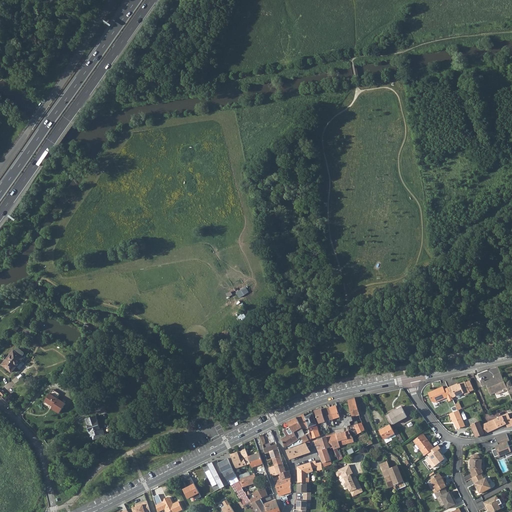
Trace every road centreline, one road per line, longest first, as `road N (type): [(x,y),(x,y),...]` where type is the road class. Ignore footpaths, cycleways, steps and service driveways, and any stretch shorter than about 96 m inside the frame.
road 1 (tertiary): [(92,511),(310,404),(408,377)]
road 2 (track): [(346,296),(413,270),(422,242),(421,210),(400,179),(398,97),(383,87),(357,91)]
road 3 (trunk): [(0,214),(151,0)]
road 4 (trunk): [(136,0),(0,191)]
road 5 (track): [(357,91),(321,138),(328,236),(346,296)]
road 6 (residential): [(53,511),(41,448),(0,405)]
road 7 (track): [(182,0),(122,79),(116,99)]
